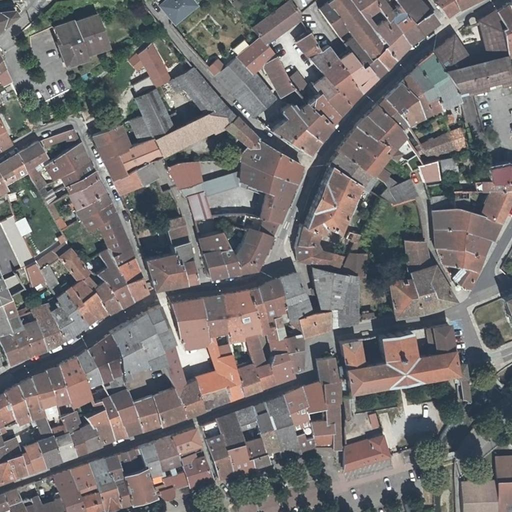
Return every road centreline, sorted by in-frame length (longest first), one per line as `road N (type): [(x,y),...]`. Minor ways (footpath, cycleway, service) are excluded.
road 1 (residential): [(322,336),(308,352),(310,371),(0,486)]
road 2 (residential): [(0,154),(76,122),(151,298)]
road 3 (residential): [(312,164),(254,131),(148,2)]
road 4 (tertiary): [(312,164),(271,265),(254,279),(204,287)]
road 5 (tertiary): [(151,298),(0,383)]
road 6 (residential): [(462,305),(430,245),(413,179),(396,157)]
road 7 (tertiary): [(492,0),(446,26),(373,95)]
road 8 (residential): [(322,336),(462,305)]
road 9 (residential): [(159,162),(204,287)]
